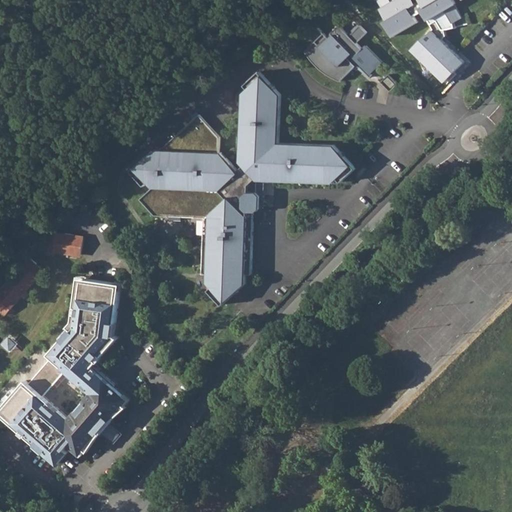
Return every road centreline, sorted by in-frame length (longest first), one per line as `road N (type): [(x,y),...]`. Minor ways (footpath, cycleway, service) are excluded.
road 1 (tertiary): [(456,145),(242,360),(125,498)]
road 2 (tertiary): [(139,507),(466,155)]
